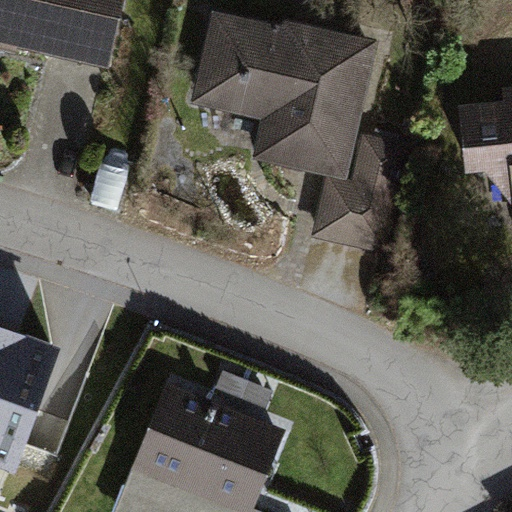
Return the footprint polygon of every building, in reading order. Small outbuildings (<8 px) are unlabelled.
[(123,0),(0,0),(0,44),(109,68),(123,0)] [(285,24),(214,8),(192,103),(264,119),(255,158),(326,174),(350,180),(361,132),(381,40),(286,19),(285,24)] [(506,101),(462,105),(469,173),(491,171),(511,200),(511,86),(505,87),(506,101)] [(411,143),(361,132),(350,180),(326,174),(312,238),(386,255),(411,143)] [(0,464),(20,472),(66,346),(0,322),(0,464)] [(288,431),(170,383),(117,511),(263,511),(256,509),(288,431)]
